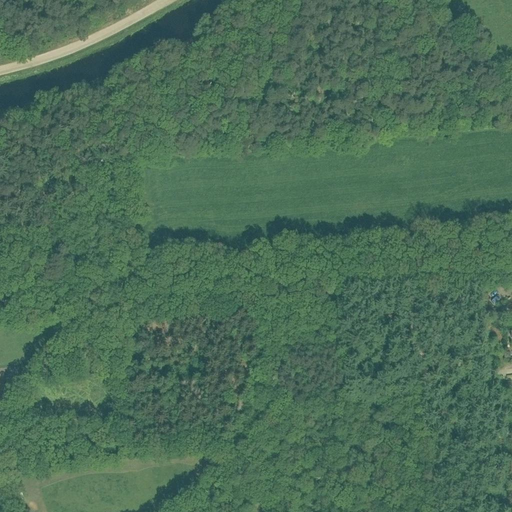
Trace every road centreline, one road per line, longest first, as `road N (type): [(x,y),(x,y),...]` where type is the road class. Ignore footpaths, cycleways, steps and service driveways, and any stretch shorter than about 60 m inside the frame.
road 1 (unclassified): [(0,399),(83,326),(132,305),(511,273)]
road 2 (track): [(26,63),(166,0)]
